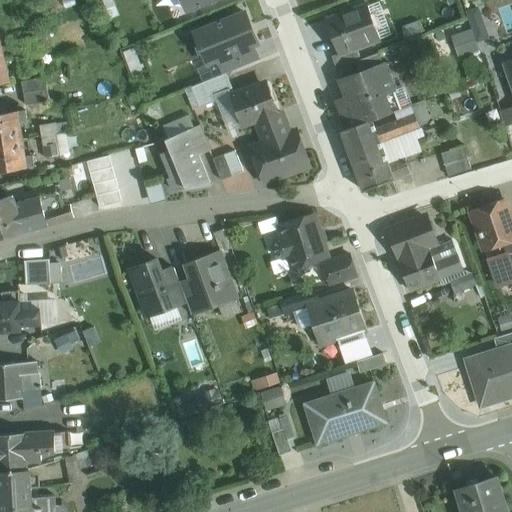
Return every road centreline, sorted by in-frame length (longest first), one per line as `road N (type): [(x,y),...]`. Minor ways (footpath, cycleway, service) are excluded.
road 1 (residential): [(0,249),(108,219),(350,194)]
road 2 (residential): [(359,216),(444,445)]
road 3 (residential): [(444,445),(232,511)]
road 4 (residential): [(277,0),(350,194)]
road 5 (residential): [(359,216),(511,169)]
